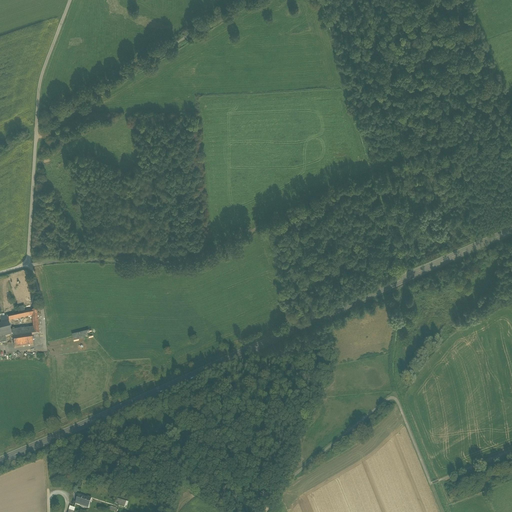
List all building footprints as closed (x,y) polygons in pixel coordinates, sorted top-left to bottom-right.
[(32,316),(33,322),(38,321),(37,310),(24,313),(18,314),(8,316),(9,321),(32,316)] [(9,322),(7,322),(1,324),(0,324),(0,343),(0,344),(4,343),(3,341),(6,340),(5,337),(10,335),(12,335),(11,331),(9,322)] [(10,335),(11,339),(13,338),(13,337),(32,335),(34,335),(33,328),(11,331),(12,335),(10,335)] [(92,331),(72,335),(73,342),(93,337),(92,331)] [(13,338),(14,348),(33,345),(32,335),(13,337),(13,338)] [(88,508),(91,499),(87,497),(87,499),(78,496),(75,504),(79,505),(83,508),(88,508)] [(119,506),(126,508),(128,502),(116,498),(114,504),(118,505),(119,506)]
